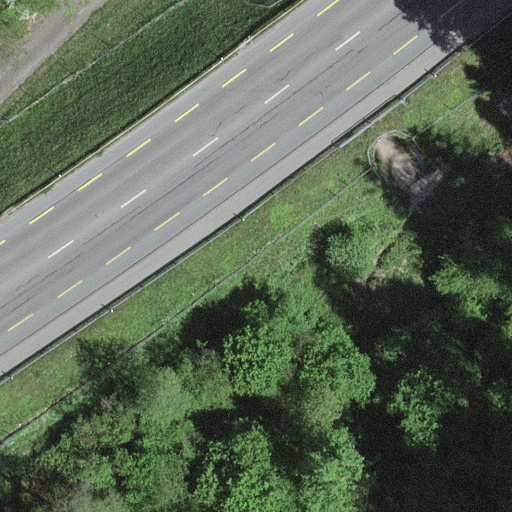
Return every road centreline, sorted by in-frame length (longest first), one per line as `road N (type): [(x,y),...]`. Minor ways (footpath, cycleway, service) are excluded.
road 1 (primary): [(401,0),(0,289)]
road 2 (track): [(273,0),(393,147)]
road 3 (track): [(0,87),(87,0)]
